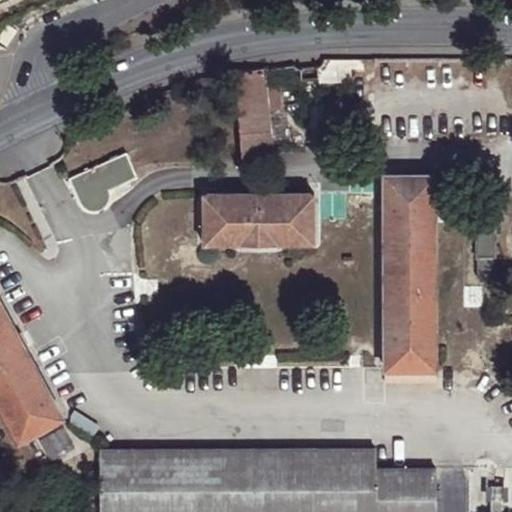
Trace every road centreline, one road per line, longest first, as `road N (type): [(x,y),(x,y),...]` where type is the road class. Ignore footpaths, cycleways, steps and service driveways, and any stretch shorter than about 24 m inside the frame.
road 1 (secondary): [(40,110),(214,45),(297,32),(511,30)]
road 2 (residential): [(40,110),(27,76),(39,47),(133,0)]
